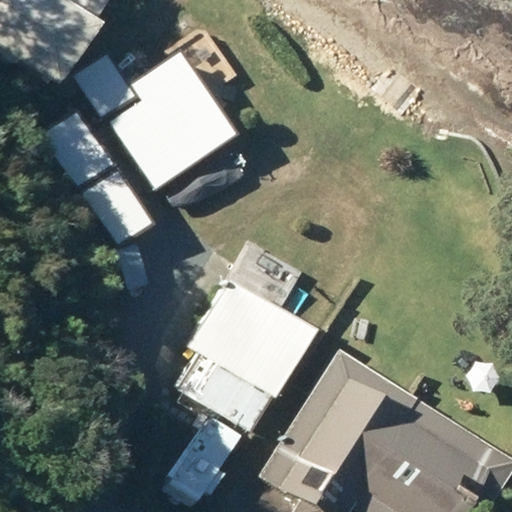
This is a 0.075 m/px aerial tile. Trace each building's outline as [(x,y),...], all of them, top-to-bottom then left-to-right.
[(0,0),(0,75),(36,101),(76,43),(69,38),(95,0),(0,0)] [(124,111),(95,131),(143,201),(221,147),(161,61),(112,94),(124,111)] [(109,175),(81,190),(109,243),(137,228),(109,175)] [(174,356),(186,363),(166,397),(238,441),(299,341),(260,317),(272,298),(233,274),(219,296),(213,291),(174,356)] [(243,487),(281,511),(455,511),(458,508),(464,511),(478,511),(505,471),(328,357),(243,487)]
